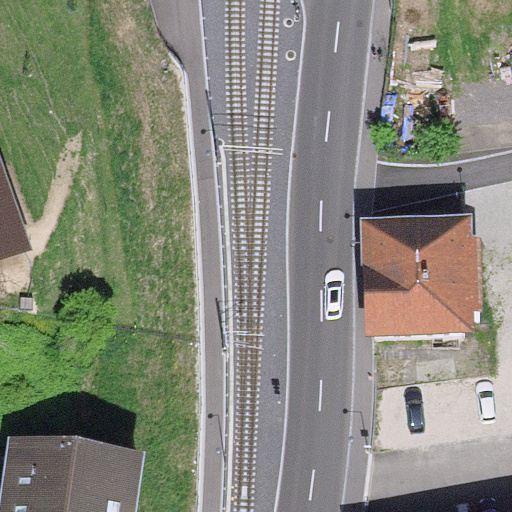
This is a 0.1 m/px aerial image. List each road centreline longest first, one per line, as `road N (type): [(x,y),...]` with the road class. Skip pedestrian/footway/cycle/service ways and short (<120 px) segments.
road 1 (primary): [(321,200),(321,358),(307,511)]
road 2 (primary): [(341,0),(321,200)]
road 3 (residential): [(321,200),(511,168)]
